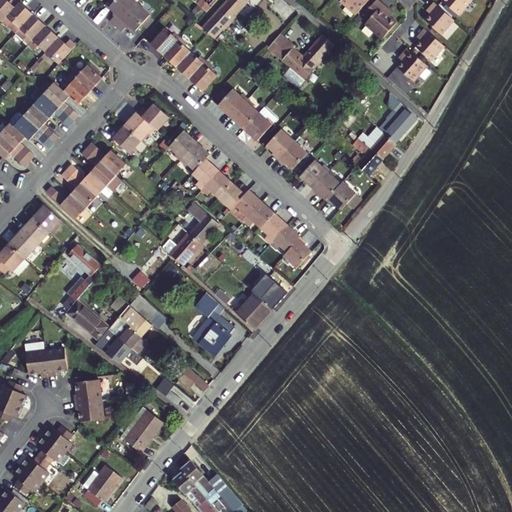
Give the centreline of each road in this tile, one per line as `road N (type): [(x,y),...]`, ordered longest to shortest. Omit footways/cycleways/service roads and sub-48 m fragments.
road 1 (residential): [(342,246),(124,511)]
road 2 (residential): [(504,0),(392,182),(342,246)]
road 3 (residential): [(134,74),(160,82),(342,246)]
road 4 (residential): [(134,74),(25,195)]
